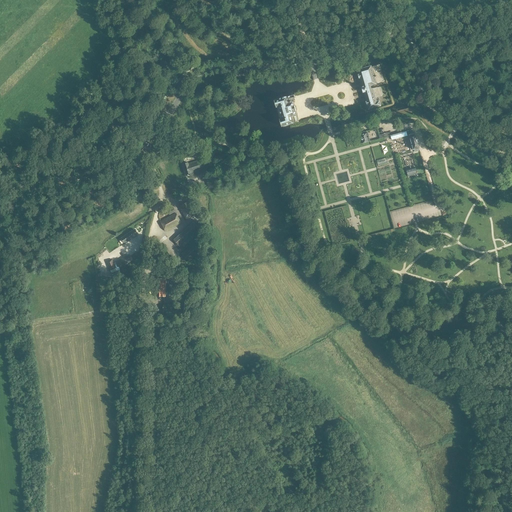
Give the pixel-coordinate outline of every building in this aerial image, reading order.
[(371,66),(357,70),(362,88),(369,110),(381,106),(379,100),(377,101),(376,97),(380,96),(383,95),(381,87),(378,88),(377,87),(374,89),(373,88),(371,89),(370,86),(377,84),(376,83),(384,81),(379,65),(372,67),(371,66)] [(287,97),(274,100),(276,107),(279,107),(281,112),(282,119),(280,119),(282,126),(289,125),(293,123),(298,121),(297,115),(296,111),(295,109),(295,106),(294,106),(293,102),(292,102),(292,101),(295,100),(294,95),(290,96),(287,97)] [(392,135),(390,136),(391,140),(408,136),(407,135),(407,134),(410,133),(410,135),(409,135),(411,142),(413,149),(414,149),(415,151),(419,149),(419,148),(415,133),(415,132),(414,132),(413,130),(392,135)] [(368,133),(361,135),(363,143),(370,141),(368,133)] [(378,166),(389,163),(387,157),(376,160),(378,166)] [(200,160),(183,164),(186,174),(203,170),(200,160)] [(405,170),(407,176),(417,174),(415,167),(405,170)] [(192,202),(189,203),(196,216),(199,215),(192,202)] [(187,203),(179,208),(185,220),(194,216),(187,203)] [(176,213),(160,222),(165,231),(181,222),(176,213)] [(194,223),(174,240),(182,249),(202,232),(194,223)] [(135,230),(121,238),(125,244),(131,240),(130,239),(138,234),(135,230)] [(194,243),(181,254),(189,262),(201,251),(194,243)] [(129,254),(116,262),(119,269),(133,261),(129,254)] [(113,259),(107,262),(110,271),(116,268),(113,259)] [(155,279),(154,296),(165,296),(165,295),(169,295),(169,280),(166,280),(166,279),(155,279)] [(75,302),(83,301),(81,294),(74,295),(75,302)] [(163,304),(163,312),(176,312),(177,304),(163,304)]
